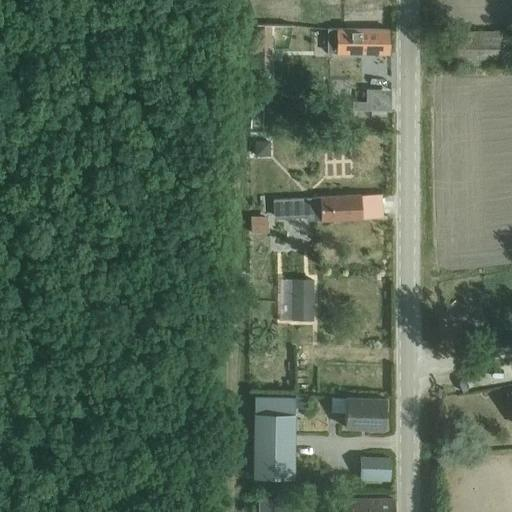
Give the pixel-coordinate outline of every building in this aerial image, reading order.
[(271,27),(253,27),(252,79),(270,79),(271,27)] [(335,53),(389,53),(389,29),(335,29),(335,53)] [(511,62),(511,30),(457,30),(456,62),(511,62)] [(355,94),(355,106),(393,108),(394,84),(367,82),(367,95),(355,94)] [(256,152),(270,152),(271,135),(257,134),(256,152)] [(385,189),(365,189),(366,214),(386,214),(385,189)] [(313,199),(273,201),(274,219),(314,217),(314,221),(358,221),(358,198),(313,199)] [(255,222),(256,258),(269,258),(269,221),(255,222)] [(294,280),(294,322),(315,322),(315,280),(294,280)] [(294,397),(254,396),(253,476),(293,477),(294,407),(294,397)] [(384,428),(385,398),(345,398),(344,427),(384,428)] [(360,479),(389,480),(390,458),(360,457),(360,479)] [(393,511),(393,501),(320,501),(320,498),(294,498),(294,511),(393,511)]
